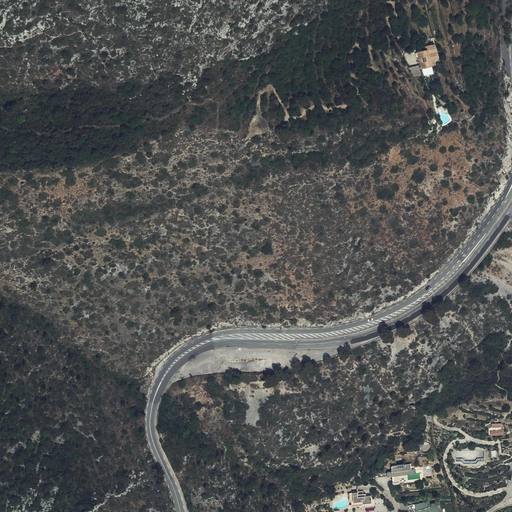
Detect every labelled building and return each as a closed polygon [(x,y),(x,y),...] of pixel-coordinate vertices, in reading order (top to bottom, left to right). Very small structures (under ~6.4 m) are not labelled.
[(436,48),(434,42),(428,45),(429,51),(436,48)] [(429,58),(438,54),(436,48),(429,51),(427,52),(427,53),(429,58)] [(401,472),(416,470),(416,466),(413,466),(412,463),(405,464),(405,466),(400,466),(400,464),(393,465),(395,482),(402,481),(401,472)] [(359,498),(360,503),(374,501),(373,494),(367,495),(364,495),(364,493),(359,494),(359,491),(352,492),(353,499),(359,498)] [(430,511),(443,511),(441,502),(429,504),(429,501),(417,503),(418,509),(416,509),(417,511),(428,511),(431,511),(430,511)]
